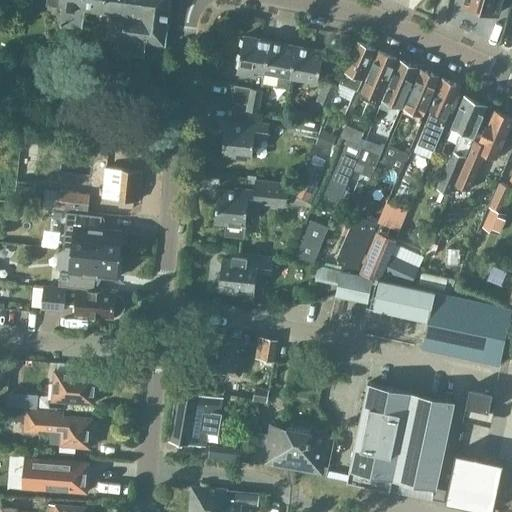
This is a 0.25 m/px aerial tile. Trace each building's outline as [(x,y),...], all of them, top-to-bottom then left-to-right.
[(59,13),(58,20),(61,22),(60,26),(83,30),(86,12),(108,15),(105,37),(120,39),(147,43),(165,45),(170,0),(62,0),(61,7),(59,7),(59,9),(63,9),(59,13)] [(464,0),(464,4),(498,14),(502,0),(464,0)] [(255,71),(265,73),(271,41),(244,36),(237,72),(254,75),(255,71)] [(271,41),(265,73),(278,75),(276,86),(288,89),(290,78),(291,78),(297,46),(271,41)] [(345,72),(339,86),(339,87),(336,94),(350,100),(354,89),(358,91),(375,50),(358,42),(345,72)] [(324,52),(297,46),(291,78),(318,83),(324,52)] [(379,51),(361,93),(379,101),(397,59),(379,51)] [(392,105),(401,109),(418,68),(400,60),(379,109),(388,113),(392,105)] [(404,110),(422,117),(439,77),(421,69),(404,110)] [(432,110),(418,142),(415,151),(430,159),(461,86),(443,79),(430,109),(432,110)] [(339,87),(339,86),(325,80),(316,101),(330,107),(339,87)] [(232,102),(248,105),(249,100),(260,102),(262,91),(235,86),(232,102)] [(249,100),(248,105),(247,111),(259,113),(264,91),(262,91),(260,102),(249,100)] [(449,134),(459,139),(453,151),(437,188),(451,194),(474,137),(473,137),(487,106),(465,96),(449,134)] [(511,117),(495,110),(487,129),(481,142),(474,139),(455,184),(470,190),(483,158),(485,155),(497,160),(511,124),(511,117)] [(222,154),(253,158),(255,139),(269,140),(271,124),(242,121),(242,124),(225,122),(222,154)] [(297,124),(295,134),(314,138),(317,128),(297,124)] [(321,130),(315,144),(331,150),(336,136),(321,130)] [(116,147),(134,149),(136,134),(118,131),(116,147)] [(325,195),(339,201),(340,200),(341,196),(342,193),(344,190),(350,175),(352,170),(362,146),(348,140),(325,195)] [(408,154),(390,146),(389,145),(382,162),(401,171),(408,154)] [(362,146),(352,170),(371,178),(375,169),(381,154),(362,146)] [(294,194),(310,201),(317,186),(315,186),(323,166),(309,160),(294,194)] [(106,168),(102,197),(138,201),(141,171),(106,168)] [(342,193),(341,196),(359,203),(367,183),(350,175),(344,190),(342,193)] [(219,190),(215,222),(225,223),(224,235),(244,237),(245,225),(246,225),(248,204),(261,206),(262,202),(286,205),(288,182),(256,178),(254,190),(235,188),(235,191),(219,190)] [(16,180),(12,200),(34,204),(37,185),(16,180)] [(511,188),(500,183),(491,202),(494,203),(483,227),(487,229),(481,243),(492,248),(498,234),(506,215),(502,213),(511,190),(511,188)] [(60,191),(58,209),(67,211),(88,213),(91,195),(60,191)] [(381,201),(387,204),(390,197),(383,194),(381,201)] [(289,195),(287,205),(309,207),(311,204),(309,203),(293,196),(289,195)] [(403,215),(390,210),(385,224),(398,229),(403,215)] [(102,216),(67,212),(62,249),(62,251),(71,252),(72,250),(120,255),(122,231),(101,229),(102,216)] [(345,263),(341,272),(357,275),(378,225),(381,220),(365,212),(362,217),(356,214),(337,259),(345,263)] [(314,265),(322,245),(330,227),(311,219),(308,227),(304,237),(303,236),(294,256),(314,265)] [(361,271),(373,277),(380,280),(397,240),(377,232),(361,271)] [(438,245),(430,242),(426,252),(433,255),(438,245)] [(120,255),(72,250),(71,252),(69,272),(60,271),(58,286),(94,290),(95,277),(117,279),(120,255)] [(219,290),(256,294),(258,274),(273,275),(275,258),(236,253),(235,260),(223,259),(219,290)] [(384,275),(411,286),(420,267),(393,255),(384,275)] [(373,278),(357,275),(341,272),(336,295),(369,302),(373,278)] [(417,286),(451,293),(454,279),(420,272),(417,286)] [(380,280),(374,308),(429,320),(422,348),(500,365),(511,310),(511,308),(435,292),(380,280)] [(42,309),(44,309),(65,311),(65,305),(76,306),(76,315),(114,318),(114,316),(116,316),(121,313),(124,309),(125,303),(122,298),(118,295),(115,295),(116,293),(78,290),(44,287),(42,309)] [(244,339),(207,333),(200,369),(241,376),(245,351),(242,350),(244,339)] [(53,400),(64,401),(94,404),(97,374),(55,370),(53,400)] [(369,384),(348,483),(433,501),(436,488),(454,402),(369,384)] [(254,401),(267,403),(269,390),(256,387),(254,401)] [(466,407),(489,412),(493,393),(470,388),(466,407)] [(222,398),(214,397),(180,391),(171,440),(205,446),(208,432),(218,434),(221,413),(220,413),(222,398)] [(6,406),(19,407),(20,394),(7,393),(6,406)] [(93,418),(64,416),(65,413),(65,405),(61,404),(60,412),(26,409),(25,422),(24,431),(38,433),(38,430),(62,432),(60,445),(91,448),(93,418)] [(14,409),(13,421),(25,422),(26,409),(14,409)] [(264,465),(323,474),(329,434),(269,425),(264,465)] [(208,458),(252,463),(253,451),(210,446),(208,458)] [(456,451),(446,501),(492,511),(503,461),(456,451)] [(23,487),(38,489),(87,493),(90,462),(26,457),(25,471),(23,487)] [(192,486),(189,511),(240,511),(243,491),(229,490),(192,486)] [(435,498),(444,500),(446,491),(437,489),(435,498)] [(243,491),(242,502),(258,503),(259,492),(243,491)]
